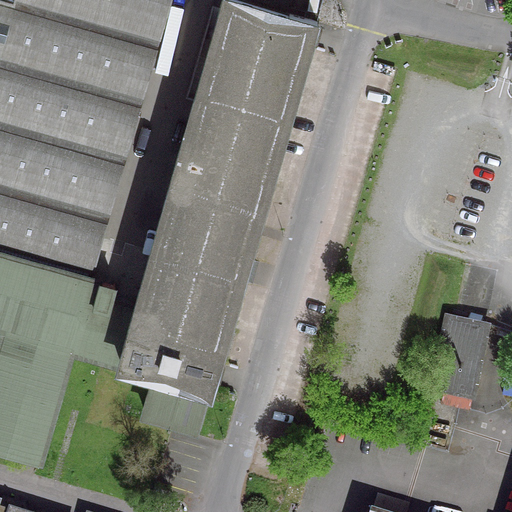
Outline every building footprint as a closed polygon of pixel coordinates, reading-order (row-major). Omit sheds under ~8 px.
[(0,0),(0,255),(86,279),(165,0),(0,0)] [(285,13),(289,0),(223,0),(135,308),(120,361),(154,371),(142,413),(192,427),(204,385),(210,387),(217,360),(211,358),(301,47),(307,49),(314,22),(285,13)] [(0,446),(35,457),(67,346),(120,361),(135,308),(108,301),(113,285),(98,281),(98,282),(86,279),(0,255),(0,446)] [(464,395),(469,396),(484,323),(444,314),(428,388),(464,395)] [(402,511),(404,506),(375,497),(370,511),(402,511)]
